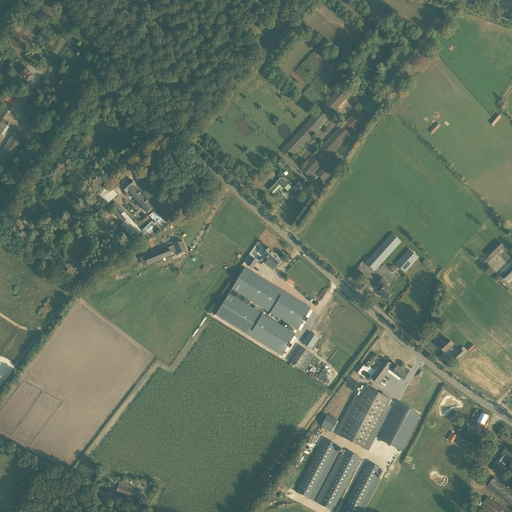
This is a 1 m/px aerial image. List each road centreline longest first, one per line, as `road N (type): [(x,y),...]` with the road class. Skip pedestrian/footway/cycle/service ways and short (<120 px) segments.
road 1 (tertiary): [(496,412),(323,270),(150,111),(59,0)]
road 2 (unclassified): [(141,511),(0,440)]
